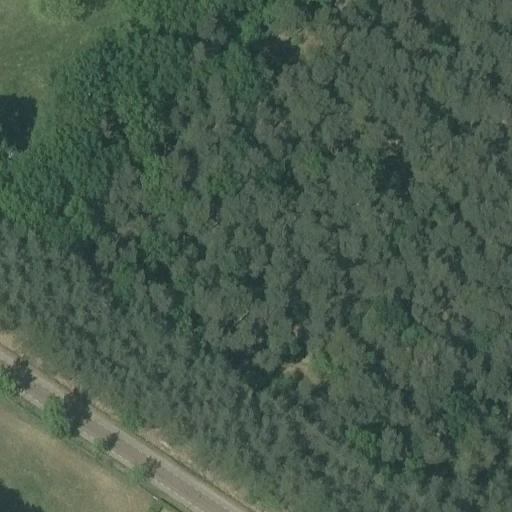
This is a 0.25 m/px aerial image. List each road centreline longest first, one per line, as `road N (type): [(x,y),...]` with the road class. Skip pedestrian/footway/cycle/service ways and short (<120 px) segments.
road 1 (track): [(281,0),(0,128)]
road 2 (tertiary): [(210,511),(0,371)]
